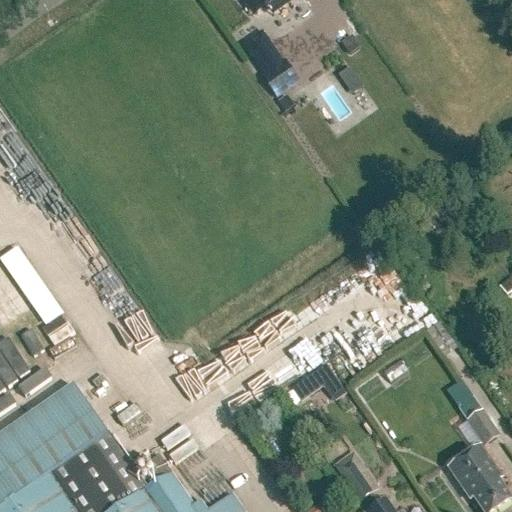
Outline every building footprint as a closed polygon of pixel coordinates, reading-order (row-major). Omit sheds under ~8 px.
[(258,0),(266,11),(281,0),(258,0)] [(286,64),(283,66),(262,37),(246,48),(266,78),(263,80),(276,100),(300,84),(286,64)] [(352,40),(344,46),(350,56),(359,50),(352,40)] [(84,243),(66,253),(75,271),(94,261),(84,243)] [(0,317),(42,292),(24,262),(7,272),(1,262),(0,262),(0,285),(0,286),(0,285),(0,317)] [(511,279),(502,288),(509,298),(511,295),(511,279)] [(377,309),(402,307),(400,285),(375,287),(377,309)] [(369,290),(345,296),(347,306),(372,299),(369,290)] [(425,331),(442,357),(456,348),(439,322),(425,331)] [(327,324),(281,350),(287,361),(289,360),(294,371),(340,345),(327,324)] [(263,375),(286,362),(281,353),(258,366),(263,375)] [(0,382),(10,377),(0,356),(0,382)] [(294,392),(303,405),(336,381),(327,368),(294,392)] [(238,393),(260,380),(255,370),(232,383),(238,393)] [(0,511),(242,511),(232,497),(210,511),(206,511),(201,504),(194,508),(160,459),(136,475),(110,437),(108,438),(74,389),(0,440),(0,511)] [(482,414),(477,406),(476,406),(465,389),(451,399),(468,424),(484,449),(499,439),(482,414)] [(0,416),(6,422),(29,401),(20,392),(0,410),(0,416)] [(175,421),(152,438),(167,460),(191,443),(175,421)] [(481,450),(449,472),(471,505),(474,503),(480,511),(500,511),(511,504),(511,503),(500,485),(503,483),(481,450)] [(338,470),(364,506),(382,492),(357,457),(338,470)] [(312,500),(300,508),(302,511),(313,511),(318,509),(312,500)]
